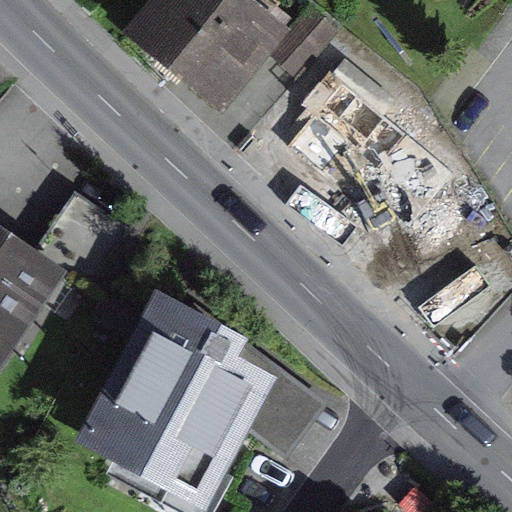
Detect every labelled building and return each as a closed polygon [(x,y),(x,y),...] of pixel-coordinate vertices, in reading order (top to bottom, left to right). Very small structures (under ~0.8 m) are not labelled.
[(294,7),(285,0),(152,0),(131,28),(222,99),(294,7)] [(341,19),(317,0),(308,0),(282,31),(311,55),(341,19)] [(449,165),(340,74),(282,143),(391,234),(449,165)] [(48,222),(0,192),(0,339),(15,314),(25,320),(69,248),(103,268),(138,211),(77,174),(48,222)] [(238,339),(162,299),(88,438),(139,465),(133,476),(195,509),(264,379),(227,360),(238,339)]
